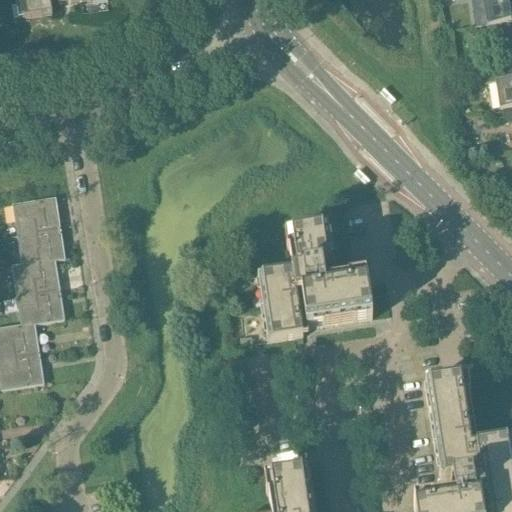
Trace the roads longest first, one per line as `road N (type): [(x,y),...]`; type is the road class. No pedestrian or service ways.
road 1 (residential): [(73,511),(64,446),(113,372),(73,117)]
road 2 (tertiary): [(511,280),(286,53),(263,20)]
road 3 (residential): [(73,117),(263,20)]
